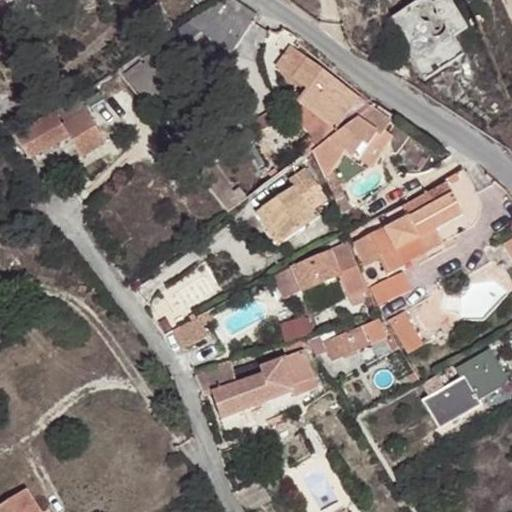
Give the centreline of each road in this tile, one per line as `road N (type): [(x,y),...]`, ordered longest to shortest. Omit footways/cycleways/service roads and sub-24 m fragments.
road 1 (residential): [(237,511),(180,373),(74,222)]
road 2 (unclassified): [(511,185),(260,0)]
